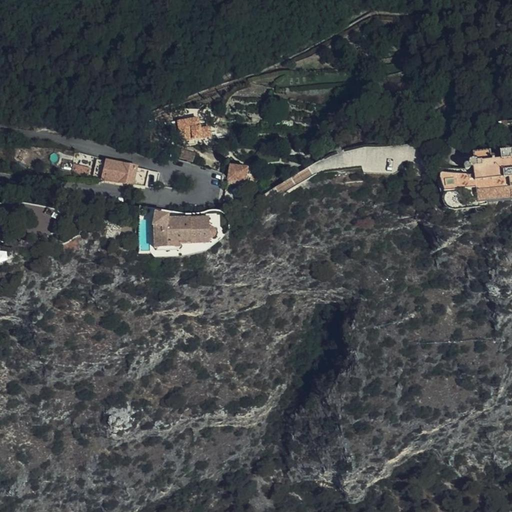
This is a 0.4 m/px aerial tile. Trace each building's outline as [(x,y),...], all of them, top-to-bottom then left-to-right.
[(200,129),(197,120),(177,124),(180,137),(196,133),(197,137),(207,134),(206,127),(200,129)] [(492,126),(493,133),(505,131),(504,124),(492,126)] [(493,133),(497,159),(498,159),(498,158),(509,156),(505,131),(493,133)] [(192,162),(195,153),(180,148),(177,157),(192,162)] [(424,178),(422,182),(436,187),(439,188),(442,201),(473,196),(476,212),(511,206),(511,161),(510,162),(509,156),(498,158),(498,159),(497,159),(487,160),(487,157),(472,159),(473,167),(470,167),(466,172),(468,173),(469,175),(471,176),(472,183),(468,184),(440,183),(424,178)] [(160,173),(136,168),(136,167),(96,159),(94,176),(102,177),(102,179),(157,188),(160,173)] [(74,166),(74,173),(86,175),(87,168),(74,166)] [(228,169),(225,185),(244,188),(247,172),(228,169)] [(476,217),(476,212),(473,196),(442,201),(440,204),(441,211),(444,216),(449,220),(453,220),(463,219),(476,217)] [(166,215),(167,212),(147,209),(144,224),(151,226),(153,214),(166,215)] [(209,228),(209,220),(167,221),(168,216),(166,215),(153,214),(151,226),(151,229),(153,229),(154,253),(179,252),(179,248),(210,247),(209,243),(211,243),(213,241),(215,238),(215,235),(215,234),(213,231),(210,229),(209,228)]
